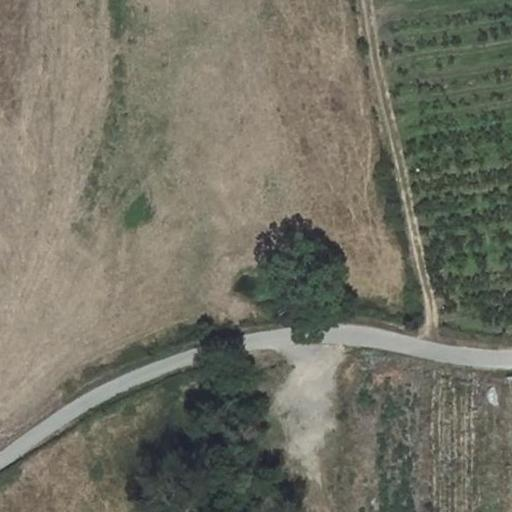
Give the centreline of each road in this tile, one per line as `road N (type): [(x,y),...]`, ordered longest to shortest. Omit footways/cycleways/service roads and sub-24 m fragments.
road 1 (unclassified): [(0,460),(87,394),(215,336),(357,326),(511,359)]
road 2 (track): [(426,342),(428,291),(366,0)]
